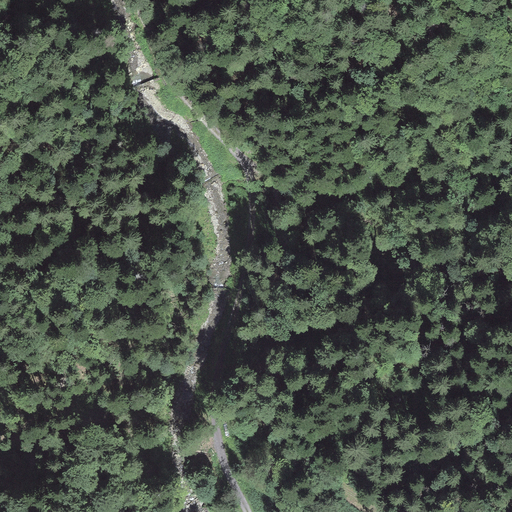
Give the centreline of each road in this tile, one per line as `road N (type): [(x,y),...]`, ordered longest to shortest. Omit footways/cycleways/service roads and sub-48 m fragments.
road 1 (track): [(380,511),(309,470),(265,419),(260,383),(287,237),(274,184),(249,165)]
road 2 (track): [(249,165),(249,253),(215,414),(248,511)]
road 3 (track): [(133,0),(174,89),(249,165)]
